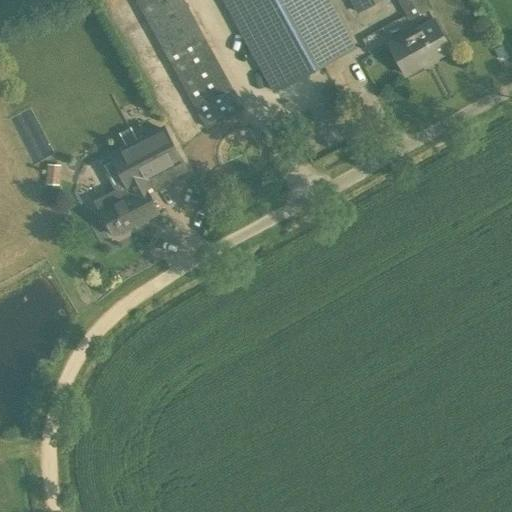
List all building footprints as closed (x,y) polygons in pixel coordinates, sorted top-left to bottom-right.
[(135,0),(206,129),(243,109),(183,0),(135,0)] [(222,0),(273,93),(356,48),(329,0),(222,0)] [(348,0),(356,14),(381,0),(397,0),(409,20),(429,10),(423,0),(348,0)] [(401,74),(448,49),(433,20),(386,45),(401,74)] [(121,230),(157,212),(139,178),(179,158),(165,129),(129,147),(138,165),(117,176),(125,193),(106,202),(121,230)] [(59,185),(60,165),(47,164),(45,184),(59,185)]
